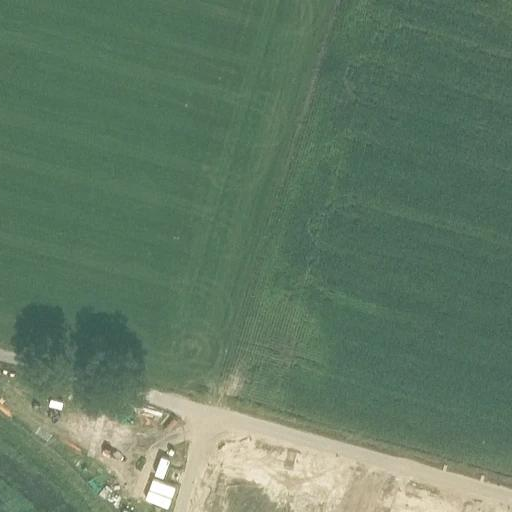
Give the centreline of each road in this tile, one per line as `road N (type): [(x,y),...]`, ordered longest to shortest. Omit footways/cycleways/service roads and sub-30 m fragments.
road 1 (unclassified): [(489,492),(209,413)]
road 2 (unclassified): [(209,413),(0,354)]
